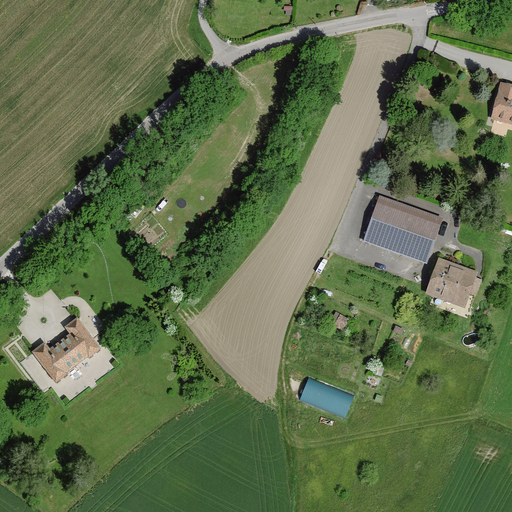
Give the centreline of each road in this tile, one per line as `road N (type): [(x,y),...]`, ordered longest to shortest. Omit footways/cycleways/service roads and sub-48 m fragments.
road 1 (unclassified): [(0,265),(188,88),(229,60),(286,38),(420,12)]
road 2 (track): [(298,511),(284,348),(330,251)]
